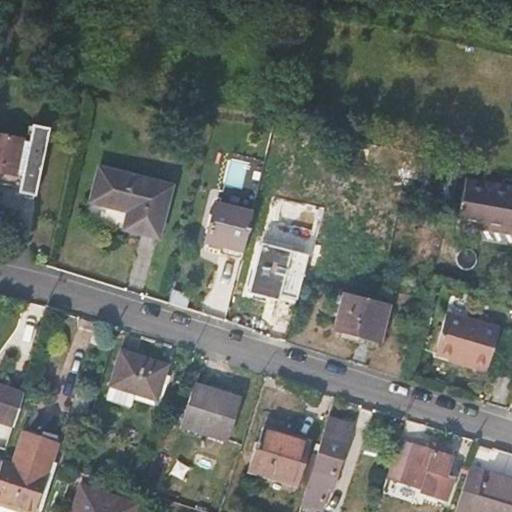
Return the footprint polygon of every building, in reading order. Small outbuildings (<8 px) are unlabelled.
[(48,121),(31,119),(29,137),(24,184),(23,189),(40,191),(48,121)] [(12,123),(0,122),(0,131),(11,133),(12,123)] [(0,131),(0,177),(16,179),(21,136),(21,134),(11,133),(0,131)] [(29,137),(21,136),(16,179),(16,183),(24,184),(29,137)] [(169,185),(98,167),(90,200),(127,210),(123,227),(157,235),(169,185)] [(511,183),(467,175),(459,222),(511,232),(511,183)] [(248,215),(214,205),(203,242),(239,252),(248,215)] [(315,215),(280,206),(269,245),(304,255),(315,215)] [(49,237),(35,234),(31,256),(44,260),(49,237)] [(478,238),(463,235),(457,260),(471,264),(478,238)] [(377,300),(344,291),(333,326),(379,340),(390,303),(377,300)] [(497,330),(444,314),(431,355),(467,366),(466,368),(483,374),(497,330)] [(164,367),(121,354),(105,402),(128,410),(133,394),(153,401),(160,379),(164,367)] [(240,396),(195,382),(180,425),(226,440),(240,396)] [(0,421),(12,426),(21,393),(0,386),(0,421)] [(347,423),(327,417),(300,503),(320,509),(347,423)] [(307,440),(262,426),(247,472),(292,487),(307,440)] [(23,431),(22,433),(27,434),(24,447),(54,456),(59,442),(23,431)] [(27,434),(22,433),(12,463),(0,459),(0,507),(14,511),(33,511),(35,504),(40,505),(54,456),(24,447),(27,434)] [(425,451),(397,443),(386,479),(422,491),(420,496),(445,503),(452,479),(438,475),(444,458),(441,457),(443,449),(427,444),(425,451)] [(451,511),(474,511),(488,472),(468,466),(451,511)] [(511,511),(511,478),(488,472),(474,511),(511,511)] [(130,511),(133,503),(79,487),(70,511),(130,511)]
